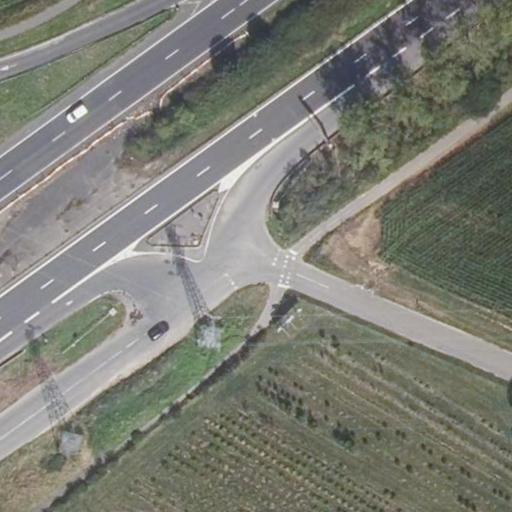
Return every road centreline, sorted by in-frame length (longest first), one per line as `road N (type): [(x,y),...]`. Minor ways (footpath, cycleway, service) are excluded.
road 1 (trunk): [(22,303),(347,67)]
road 2 (trunk): [(248,0),(0,180)]
road 3 (tertiary): [(234,257),(297,275),(511,367)]
road 4 (unclassified): [(0,436),(185,297)]
road 5 (trunk): [(234,257),(244,203),(317,124),(347,67)]
road 6 (trunk): [(158,0),(0,71)]
road 7 (trunk): [(22,303),(143,280),(185,297)]
